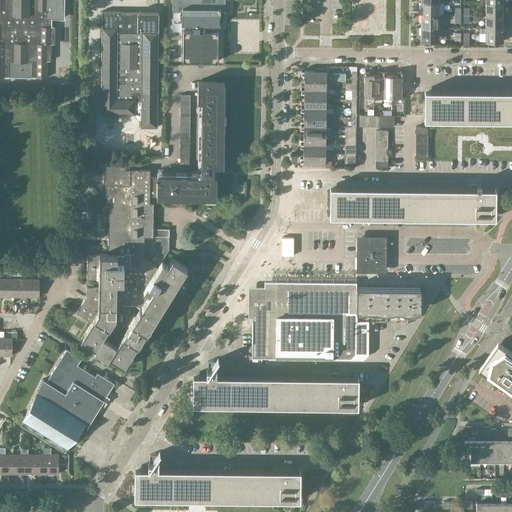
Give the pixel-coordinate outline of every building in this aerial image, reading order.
[(0,0),(0,76),(47,77),(47,60),(51,60),(51,43),(55,43),(55,26),(51,26),(51,18),(61,18),(61,0),(0,0)] [(171,0),(172,9),(179,9),(182,9),(182,26),(188,26),(188,24),(192,24),(192,30),(183,30),(183,60),(198,60),(198,64),(203,64),(203,61),(218,61),(218,30),(216,30),(216,26),(220,26),(220,7),(224,7),(223,0),(171,0)] [(438,15),(439,2),(421,2),(421,14),(438,15)] [(82,3),(82,13),(90,12),(90,3),(82,3)] [(503,15),(503,3),(485,3),(485,15),(503,15)] [(101,11),(101,113),(135,114),(135,116),(138,119),(140,119),(140,127),(157,127),(158,11),(129,11),(101,11)] [(438,27),(438,15),(421,14),(421,27),(438,27)] [(503,28),(503,15),(485,15),(485,28),(503,28)] [(438,41),(438,27),(421,27),(420,40),(438,41)] [(485,28),(480,28),(480,33),(485,34),(485,41),(503,41),(503,28),(485,28)] [(304,80),(333,80),(333,74),(326,74),(326,68),(314,68),(314,71),(301,71),(301,75),(304,75),(304,80)] [(373,96),(374,74),(368,74),(368,71),(364,71),(364,96),(373,96)] [(382,96),(383,71),(378,71),(378,74),(374,74),(373,96),(382,96)] [(391,104),(392,75),(387,74),(387,72),(383,71),(382,96),(391,97),(391,104)] [(396,104),(396,97),(401,97),(401,72),(397,72),(396,75),(392,75),(391,104),(396,104)] [(333,84),(333,80),(304,80),(304,85),(301,85),(301,89),(326,89),(326,84),(333,84)] [(223,165),(224,82),(197,81),(197,100),(201,100),(200,175),(156,174),(156,176),(156,197),(216,198),(216,176),(223,176),(223,165)] [(325,98),(326,89),(301,89),(301,93),(304,93),(304,98),(325,98)] [(511,116),(511,93),(424,93),(424,116),(511,116)] [(189,165),(190,94),(180,94),(179,165),(189,165)] [(325,107),(325,98),(304,98),(303,103),(301,103),(301,107),(325,107)] [(325,112),(325,107),(301,107),(300,111),(304,111),(303,116),(325,117),(333,117),(332,113),(325,112)] [(368,126),(368,115),(359,115),(359,126),(368,126)] [(377,126),(377,115),(368,115),(368,126),(377,126)] [(393,126),(394,115),(384,115),(384,126),(393,126)] [(333,117),(325,117),(303,116),(303,121),(300,121),(300,125),(325,126),(325,121),(333,120),(333,117)] [(325,135),(325,126),(300,125),(300,130),(303,130),(303,134),(332,135),(325,135)] [(355,126),(351,126),(345,126),(344,135),(355,135),(355,126)] [(333,140),(332,135),(303,134),(303,139),(300,139),(300,143),(325,144),(325,140),(333,140)] [(355,144),(355,135),(344,135),(344,144),(355,144)] [(325,149),(325,144),(300,143),(300,148),(303,148),(303,153),(325,153),(332,153),(332,149),(325,149)] [(355,154),(355,144),(344,144),(344,153),(355,154)] [(332,153),(325,153),(303,153),(303,158),(300,158),(300,162),(312,162),(311,166),(324,166),(325,163),(325,158),(332,158),(332,153)] [(355,163),(355,154),(344,153),(344,162),(355,163)] [(125,169),(125,164),(103,164),(103,183),(105,183),(105,194),(105,201),(105,203),(108,203),(108,236),(108,241),(108,253),(108,254),(123,254),(123,253),(130,253),(129,257),(143,257),(143,237),(153,237),(153,236),(153,231),(153,229),(153,216),(153,203),(148,203),(148,197),(156,197),(156,176),(150,176),(150,169),(139,169),(129,169),(125,169)] [(330,189),(329,212),(494,214),(494,191),(330,189)] [(383,269),(383,238),(358,238),(358,269),(383,269)] [(98,279),(98,287),(87,287),(86,287),(86,296),(75,312),(91,322),(88,326),(79,340),(94,350),(99,353),(97,355),(99,358),(102,360),(106,360),(107,358),(123,368),(169,295),(171,296),(172,295),(179,284),(177,282),(182,274),(186,267),(179,263),(171,258),(167,265),(161,261),(153,257),(150,262),(143,257),(129,257),(130,253),(123,253),(123,254),(108,254),(108,253),(99,253),(99,254),(87,254),(86,279),(98,279)] [(356,284),(356,286),(264,285),(264,270),(257,270),(242,298),(242,316),(252,316),(251,357),(363,358),(368,353),(368,326),(369,327),(375,321),(384,321),(385,321),(395,321),(396,321),(397,321),(407,321),(408,321),(409,321),(412,320),(414,320),(416,318),(418,316),(419,314),(419,311),(420,289),(373,288),(356,288),(356,284)] [(0,295),(11,296),(11,278),(0,278),(0,295)] [(25,296),(25,278),(11,278),(11,296),(25,296)] [(25,278),(25,296),(38,296),(38,279),(25,278)] [(0,337),(0,354),(11,355),(11,337),(0,337)] [(507,384),(511,387),(511,351),(496,340),(477,366),(505,386),(507,384)] [(77,365),(81,358),(66,349),(46,381),(43,380),(44,379),(43,378),(20,424),(64,451),(84,424),(87,425),(86,427),(87,427),(114,383),(97,372),(95,376),(77,365)] [(216,378),(216,362),(218,359),(217,358),(215,361),(212,361),(207,361),(207,369),(205,369),(205,373),(206,373),(205,375),(206,375),(207,374),(207,378),(192,378),(192,401),(357,403),(357,379),(216,378)] [(479,461),(479,440),(464,440),(464,451),(470,451),(470,461),(479,461)] [(488,450),(488,440),(479,440),(479,461),(494,461),(494,450),(488,450)] [(503,461),(503,440),(488,440),(488,450),(494,450),(494,461),(503,461)] [(511,460),(511,440),(503,440),(503,461),(511,460)] [(12,473),(12,454),(5,454),(5,447),(1,447),(1,473),(12,473)] [(24,473),(24,447),(20,447),(20,454),(12,454),(12,473),(24,473)] [(35,473),(35,454),(28,454),(28,447),(24,447),(24,473),(35,473)] [(47,474),(47,447),(43,447),(43,454),(35,454),(35,473),(47,474)] [(47,447),(47,474),(58,474),(58,454),(50,454),(51,447),(47,447)] [(157,472),(157,455),(159,452),(157,455),(153,455),(149,455),(149,463),(147,463),(147,467),(148,467),(147,468),(148,469),(149,467),(149,472),(134,471),(134,494),(299,496),(299,473),(157,472)] [(511,511),(511,502),(500,503),(500,511),(511,511)] [(491,511),(491,503),(476,503),(475,511),(491,511)] [(500,511),(500,503),(491,503),(491,511),(500,511)]
